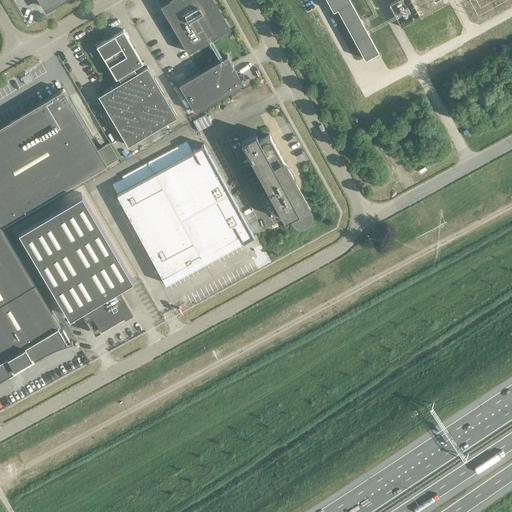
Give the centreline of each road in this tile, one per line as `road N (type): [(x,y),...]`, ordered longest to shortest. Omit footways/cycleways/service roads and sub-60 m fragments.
road 1 (unclassified): [(0,436),(354,241),(366,221)]
road 2 (unclassified): [(366,221),(246,0)]
road 3 (motorway): [(511,406),(355,511)]
road 4 (unclassified): [(366,221),(511,142)]
road 5 (motorway): [(403,511),(511,440)]
